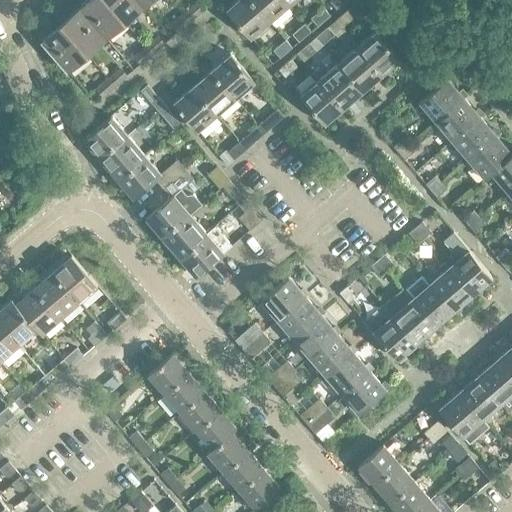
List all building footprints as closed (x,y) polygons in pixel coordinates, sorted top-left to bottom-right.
[(88,0),(81,7),(108,38),(126,22),(106,0),(88,0)] [(106,0),(126,22),(145,6),(139,0),(106,0)] [(270,21),(251,0),(236,0),(226,9),(251,38),(270,21)] [(284,0),(251,0),(270,21),(289,5),(284,0)] [(330,0),(330,1),(336,9),(346,0),(330,0)] [(196,2),(183,12),(191,21),(203,11),(202,10),(196,2)] [(311,17),(318,25),(330,14),(323,6),(311,17)] [(64,13),(58,19),(89,54),(108,38),(81,7),(68,18),(64,13)] [(347,10),(335,20),(341,28),(354,17),(347,10)] [(178,32),(191,21),(183,12),(170,23),(178,32)] [(89,54),(58,19),(52,24),(56,29),(43,40),(70,71),(89,54)] [(335,20),(316,36),(323,44),(341,28),(335,20)] [(293,33),(299,41),(311,31),(304,23),(293,33)] [(376,30),(357,46),(383,75),(402,59),(376,30)] [(158,34),(146,44),(153,53),(165,42),(158,34)] [(323,44),(316,36),(297,53),(304,60),(323,44)] [(273,49),(280,57),(292,47),(286,39),(273,49)] [(133,56),(140,65),(153,53),(146,44),(133,56)] [(357,46),(339,62),(364,91),(383,75),(357,46)] [(230,53),(211,69),(237,98),(255,82),(230,53)] [(279,69),(285,77),(297,66),(291,58),(279,69)] [(339,62),(320,78),(345,107),(364,91),(339,62)] [(120,66),(108,77),(116,85),(128,75),(120,66)] [(211,69),(193,85),(218,114),(237,98),(211,69)] [(95,88),(103,97),(116,85),(108,77),(95,88)] [(425,108),(436,121),(464,97),(447,77),(419,101),(421,103),(417,107),(420,112),(425,108)] [(345,107),(320,78),(301,95),(326,124),(345,107)] [(164,103),(147,83),(141,89),(158,109),(164,103)] [(218,114),(193,85),(173,101),(198,131),(218,114)] [(441,127),(452,139),(480,116),(464,97),(436,121),(437,122),(433,125),(437,130),(441,127)] [(181,122),(164,103),(158,109),(174,128),(181,122)] [(265,119),(272,126),(284,116),(277,108),(265,119)] [(84,139),(99,157),(111,146),(113,148),(129,134),(112,115),(84,139)] [(457,145),(468,158),(496,134),(480,116),(452,139),(453,141),(449,144),(453,149),(457,145)] [(246,135),(253,142),(265,132),(259,124),(246,135)] [(99,157),(119,180),(131,169),(129,168),(145,153),(129,134),(113,148),(111,146),(99,157)] [(486,179),(488,178),(493,174),(492,172),(511,155),(511,153),(496,134),(468,158),(469,160),(465,163),(469,168),(473,164),(486,179)] [(393,145),(399,152),(409,143),(403,137),(393,145)] [(228,151),(234,158),(246,148),(240,140),(228,151)] [(409,143),(399,152),(405,159),(415,150),(409,143)] [(156,178),(164,188),(186,169),(178,160),(162,173),(145,153),(129,168),(131,169),(119,180),(135,197),(156,178)] [(497,178),(508,191),(511,187),(511,155),(492,172),(493,174),(488,178),(492,182),(497,178)] [(147,218),(162,235),(173,225),(175,227),(191,213),(202,204),(194,194),(186,194),(181,189),(194,178),(186,169),(164,188),(172,196),(147,218)] [(426,183),(431,190),(441,181),(436,174),(426,183)] [(223,185),(239,205),(246,199),(229,179),(223,185)] [(441,181),(431,190),(437,196),(447,188),(441,181)] [(246,199),(239,205),(245,211),(239,216),(250,229),(263,218),(246,199)] [(464,218),(469,225),(479,216),(474,209),(464,218)] [(162,235),(182,258),(193,248),(192,246),(208,232),(207,232),(191,213),(175,227),(173,225),(162,235)] [(479,216),(469,225),(475,231),(485,223),(479,216)] [(422,221),(416,227),(424,237),(431,231),(422,221)] [(193,248),(182,258),(197,276),(233,244),(216,225),(207,232),(208,232),(192,246),(193,248)] [(424,237),(416,227),(409,232),(418,242),(424,237)] [(459,260),(450,267),(474,295),(493,278),(454,233),(443,241),(459,260)] [(496,256),(501,262),(511,254),(506,247),(496,256)] [(385,253),(378,259),(387,269),(393,263),(385,253)] [(511,254),(501,262),(507,269),(511,264),(511,254)] [(72,255),(53,271),(79,302),(98,286),(72,255)] [(387,269),(378,259),(371,264),(380,275),(387,269)] [(444,272),(431,284),(455,311),(474,295),(450,267),(449,268),(444,262),(439,266),(444,272)] [(53,271),(34,287),(61,317),(79,302),(53,271)] [(415,297),(413,299),(436,327),(455,311),(431,284),(430,284),(421,274),(406,287),(415,297)] [(266,307),(277,319),(305,295),(288,276),(261,300),(262,302),(258,305),(262,310),(266,307)] [(339,292),(348,302),(355,296),(346,286),(339,292)] [(34,287),(16,302),(38,328),(42,333),(61,317),(34,287)] [(394,315),(393,316),(417,344),(436,327),(413,299),(403,288),(384,304),(394,315)] [(282,325),(294,338),(321,315),(305,295),(277,319),(278,320),(274,324),(278,329),(282,325)] [(12,297),(0,307),(0,322),(19,345),(38,328),(16,302),(12,297)] [(417,344),(393,316),(384,306),(364,322),(397,361),(417,344)] [(126,318),(120,310),(107,321),(114,329),(126,318)] [(298,344),(310,357),(338,334),(321,315),(294,338),(294,339),(290,343),(294,347),(298,344)] [(0,322),(0,359),(1,360),(19,345),(0,322)] [(234,340),(242,349),(262,332),(254,323),(234,340)] [(88,337),(95,345),(107,334),(101,326),(88,337)] [(262,332),(242,349),(250,358),(270,342),(262,332)] [(315,363),(326,376),(353,352),(338,334),(310,357),(311,358),(307,361),(311,366),(315,363)] [(77,347),(64,358),(70,366),(83,354),(77,347)] [(511,347),(497,360),(511,377),(511,347)] [(331,381),(342,394),(370,371),(353,352),(326,376),(327,377),(323,380),(327,385),(331,381)] [(148,374),(164,393),(188,372),(172,353),(148,374)] [(70,366),(64,358),(51,369),(57,377),(70,366)] [(511,377),(497,360),(479,376),(502,403),(508,410),(511,406),(511,377)] [(267,378),(275,387),(294,370),(287,361),(267,378)] [(294,370),(275,387),(282,396),(302,379),(294,370)] [(370,371),(342,394),(343,395),(339,399),(343,404),(347,400),(359,414),(387,391),(370,371)] [(164,393),(180,411),(204,390),(188,372),(164,393)] [(479,376),(460,392),(483,419),(502,403),(479,376)] [(39,379),(27,390),(33,397),(46,386),(39,379)] [(33,397),(27,390),(14,401),(21,408),(33,397)] [(180,411),(195,429),(219,408),(204,390),(180,411)] [(483,419),(460,392),(440,410),(470,445),(490,427),(483,419)] [(299,415),(307,424),(326,407),(318,398),(299,415)] [(106,409),(115,420),(123,414),(113,402),(106,409)] [(0,412),(0,425),(15,413),(8,406),(0,412)] [(326,407),(307,424),(315,434),(334,417),(326,407)] [(211,448),(231,431),(235,427),(219,408),(195,429),(211,448)] [(424,432),(428,437),(443,424),(438,419),(424,432)] [(443,424),(428,437),(433,443),(448,430),(443,424)] [(129,436),(138,446),(145,440),(136,429),(129,436)] [(207,452),(223,470),(247,449),(231,431),(211,448),(207,452)] [(145,440),(138,446),(147,457),(154,450),(145,440)] [(359,466),(374,484),(398,463),(383,445),(359,466)] [(223,470),(238,488),(263,468),(247,449),(223,470)] [(455,468),(459,474),(474,461),(469,456),(455,468)] [(488,465),(497,475),(503,469),(495,459),(488,465)] [(0,469),(5,475),(9,476),(16,470),(9,461),(0,468),(0,469)] [(474,461),(459,474),(464,479),(479,466),(474,461)] [(374,484),(390,502),(414,482),(398,463),(374,484)] [(161,473),(169,483),(177,477),(168,466),(161,473)] [(263,468),(238,488),(254,507),(279,486),(263,468)] [(17,490),(23,491),(29,485),(21,476),(12,483),(17,490)] [(177,477),(169,483),(178,494),(186,487),(177,477)] [(390,502),(398,511),(415,511),(430,500),(414,482),(390,502)] [(130,499),(137,506),(147,497),(141,489),(130,499)] [(30,504),(35,505),(41,499),(33,490),(24,497),(30,504)] [(0,511),(7,511),(11,509),(0,496),(0,511)] [(147,497),(137,506),(141,511),(144,511),(154,505),(147,497)] [(439,511),(430,500),(415,511),(439,511)] [(192,510),(194,511),(207,511),(200,503),(192,510)] [(309,509),(311,511),(324,511),(316,503),(309,509)]
